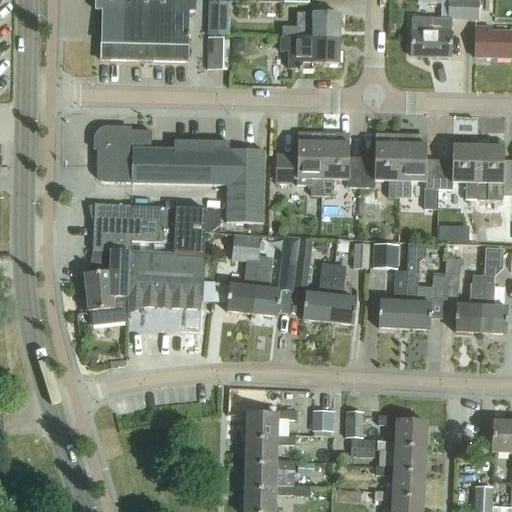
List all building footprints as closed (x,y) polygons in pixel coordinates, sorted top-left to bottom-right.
[(186,65),(188,13),(196,14),(196,0),(94,0),(94,10),(102,10),(100,63),(143,64),(186,65)] [(464,21),(464,0),(449,0),(449,21),(432,20),(432,33),(411,32),(411,58),(451,59),(452,21),(464,21)] [(479,0),(464,0),(464,21),(479,22),(479,0)] [(227,6),(209,6),(209,38),(226,39),(227,6)] [(281,39),(339,41),(340,16),(313,15),(313,30),(282,29),(281,39)] [(511,61),(511,53),(511,34),(492,34),(492,29),(475,29),(475,60),(511,61)] [(339,41),(281,39),(281,54),(289,55),(288,71),(313,72),(313,66),(339,67),(339,41)] [(226,42),(209,41),(209,74),(226,74),(226,42)] [(96,143),(95,178),(97,182),(101,184),(105,185),(226,188),(226,225),(262,225),(264,153),(227,152),(228,144),(172,142),(172,150),(149,150),(150,133),(107,131),(100,134),(99,136),(97,138),(96,143)] [(292,181),(296,181),(296,187),(311,188),(310,199),(321,199),(323,135),(307,134),(307,138),(297,138),(297,158),(275,157),(275,186),(292,186),(292,181)] [(333,199),(334,182),(346,182),(346,191),(360,191),(360,160),(348,159),(349,139),(339,139),(339,135),(323,135),(321,199),(333,199)] [(360,160),(360,191),(374,191),(374,183),(389,184),(388,200),(400,200),(401,136),(386,136),(386,141),(375,140),(374,160),(360,160)] [(401,136),(400,200),(411,201),(411,184),(425,185),(424,192),(439,192),(440,162),(426,162),(427,141),(415,141),(416,136),(401,136)] [(440,162),(439,192),(453,192),(453,185),(466,185),(466,202),(477,202),(479,148),(464,148),(464,142),(452,141),(452,162),(440,162)] [(489,202),(489,186),(501,186),(501,199),(511,199),(511,162),(503,162),(503,143),(493,143),(493,148),(479,148),(477,202),(489,202)] [(94,206),(91,253),(94,253),(129,254),(129,242),(150,243),(168,244),(170,244),(172,210),(94,206)] [(172,210),(170,244),(186,245),(203,246),(204,233),(205,212),(172,210)] [(205,212),(204,233),(218,234),(219,213),(205,212)] [(226,314),(251,316),(258,259),(257,259),(260,240),(234,238),(231,262),(246,264),(244,288),(229,287),(226,314)] [(299,242),(294,289),(307,291),(312,243),(299,242)] [(185,257),(182,311),(199,312),(200,304),(203,246),(186,245),(185,257)] [(367,271),(368,247),(353,246),(352,270),(367,271)] [(397,248),(373,247),(372,270),(396,272),(397,248)] [(431,290),(417,289),(418,265),(425,259),(425,248),(408,247),(408,256),(407,275),(403,331),(429,333),(430,306),(430,301),(443,302),(445,274),(433,273),(431,290)] [(483,279),(482,279),(480,309),(479,336),(505,337),(506,310),(491,309),(493,279),(501,271),(502,252),(485,251),(483,279)] [(94,253),(94,275),(127,277),(129,254),(94,253)] [(127,277),(125,317),(142,312),(142,309),(146,309),(149,255),(129,254),(127,277)] [(149,255),(146,309),(164,310),(167,256),(149,255)] [(167,256),(164,310),(182,311),(185,257),(167,256)] [(277,319),(280,292),(292,294),(296,264),(281,262),(277,292),(268,291),(271,261),(258,259),(251,316),(277,319)] [(445,274),(459,275),(460,261),(446,260),(445,274)] [(327,326),(334,269),(322,268),(318,297),(306,296),(302,323),(327,326)] [(345,270),(334,269),(327,326),(352,329),(356,301),(341,300),(345,270)] [(445,274),(443,302),(457,303),(459,275),(445,274)] [(86,299),(83,299),(84,311),(87,310),(87,314),(89,313),(90,325),(125,321),(125,317),(127,277),(94,275),(83,276),(86,299)] [(403,331),(407,275),(395,275),(393,304),(379,303),(377,330),(403,331)] [(480,309),(482,279),(472,278),(470,308),(455,307),(453,334),(479,336),(480,309)] [(277,442),(277,437),(278,421),(295,422),(295,412),(276,412),(276,417),(248,416),(247,441),(277,442)] [(311,433),(331,434),(331,414),(312,413),(311,433)] [(346,414),(345,440),(351,440),(362,441),(363,415),(346,414)] [(394,448),(424,450),(426,424),(397,423),(397,418),(377,417),(377,427),(395,428),(394,443),(394,448)] [(511,475),(511,426),(491,426),(490,457),(511,458),(510,476),(511,475)] [(276,467),(277,461),(277,446),(294,446),(294,437),(277,437),(277,442),(247,441),(246,466),(276,467)] [(351,441),(350,459),(373,460),(375,443),(351,441)] [(393,474),(423,475),(424,450),(394,448),(394,443),(376,442),(376,452),(394,453),(393,468),(393,474)] [(276,467),(246,466),(245,491),(276,492),(276,486),(277,471),(294,471),(294,462),(277,461),(276,467)] [(391,499),(421,501),(423,475),(393,474),(393,468),(375,467),(374,477),(392,478),(392,494),(391,499)] [(276,492),(245,491),(244,511),(275,511),(276,497),(293,497),(294,486),(276,486),(276,492)] [(336,489),(335,511),(367,511),(368,490),(336,489)] [(473,511),(491,511),(492,489),(474,489),(473,511)] [(391,499),(392,494),(373,493),(373,503),(391,504),(390,511),(420,511),(421,501),(391,499)]
